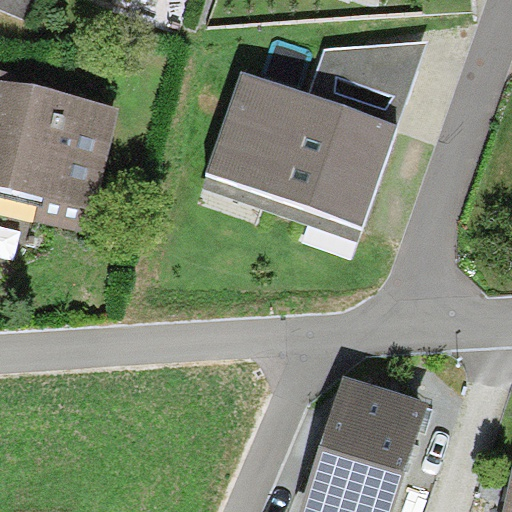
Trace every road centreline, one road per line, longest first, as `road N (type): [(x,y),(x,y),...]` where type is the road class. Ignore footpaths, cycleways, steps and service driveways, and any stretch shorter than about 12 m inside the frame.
road 1 (residential): [(414,333),(419,264),(501,0)]
road 2 (residential): [(317,334),(234,511)]
road 3 (residential): [(445,511),(488,383),(496,331)]
